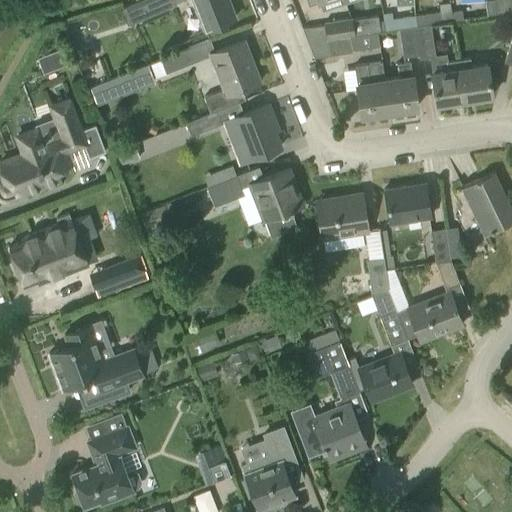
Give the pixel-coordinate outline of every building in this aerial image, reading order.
[(138,0),(145,17),(177,3),(175,0),(138,0)] [(193,0),(205,28),(234,17),(227,0),(193,0)] [(511,9),(511,0),(484,0),(486,13),(511,9)] [(415,16),(417,25),(431,23),(431,22),(452,19),(450,10),(449,1),(439,2),(439,9),(415,13),(415,16)] [(462,9),(450,10),(452,19),(463,17),(462,9)] [(377,30),(386,29),(384,18),(379,19),(378,13),(352,17),(351,17),(354,26),(355,35),(377,32),(377,30)] [(398,27),(398,28),(416,26),(417,25),(415,16),(415,13),(384,18),(386,29),(398,27)] [(329,39),(355,35),(354,26),(351,17),(352,17),(352,16),(323,20),(329,39)] [(420,53),(418,53),(419,57),(429,56),(436,103),(465,99),(459,57),(448,59),(447,52),(435,53),(431,23),(417,25),(416,26),(420,53)] [(403,55),(418,53),(420,53),(416,26),(398,28),(403,55)] [(380,45),(377,32),(355,35),(358,48),(380,45)] [(211,112),(216,110),(245,98),(241,88),(259,81),(243,39),(208,53),(222,87),(204,94),(211,112)] [(188,48),(160,59),(165,71),(193,60),(188,48)] [(469,58),(459,59),(465,99),(492,95),(487,63),(471,66),(469,58)] [(399,77),(385,79),(390,111),(417,107),(409,59),(396,61),(399,77)] [(390,111),(385,79),(384,79),(381,60),(354,65),(361,115),(390,111)] [(0,194),(1,195),(3,195),(5,195),(6,194),(7,194),(42,181),(43,184),(59,178),(56,170),(70,165),(66,154),(82,147),(87,158),(104,152),(94,125),(79,130),(68,99),(51,105),(63,138),(42,146),(36,128),(17,135),(23,153),(0,161),(0,166),(2,173),(0,174),(0,194)] [(270,121),(274,119),(268,103),(223,121),(239,162),(280,146),(270,121)] [(216,110),(211,112),(185,121),(191,135),(221,124),(216,110)] [(118,147),(123,162),(140,156),(135,141),(118,147)] [(248,183),(262,219),(264,219),(272,236),(287,230),(280,214),(293,209),(292,207),(302,203),(288,168),(248,183)] [(460,187),(483,235),(511,220),(511,208),(494,171),(460,187)] [(207,185),(214,203),(244,192),(242,186),(241,186),(236,173),(207,185)] [(383,189),(387,208),(389,223),(430,217),(425,182),(424,182),(424,186),(406,189),(405,185),(383,189)] [(364,243),(362,232),(367,231),(361,192),(347,194),(347,198),(316,203),(322,238),(323,238),(325,249),(364,243)] [(163,206),(139,213),(143,229),(168,223),(163,206)] [(57,223),(20,237),(22,241),(8,246),(23,284),(36,279),(38,282),(88,264),(68,213),(55,217),(57,223)] [(378,222),(383,255),(384,255),(386,269),(394,268),(392,253),(390,254),(385,221),(378,222)] [(435,260),(435,261),(450,259),(450,255),(446,228),(430,230),(435,260)] [(366,258),(372,296),(388,290),(386,269),(384,255),(383,255),(366,258)] [(450,259),(435,261),(444,284),(457,279),(451,261),(450,259)] [(113,286),(131,282),(127,262),(108,267),(113,286)] [(386,269),(388,290),(395,309),(407,338),(418,334),(420,340),(462,324),(456,310),(448,287),(408,303),(406,296),(403,297),(397,283),(396,283),(394,268),(386,269)] [(388,290),(372,296),(372,297),(390,345),(407,338),(395,309),(388,290)] [(132,352),(104,362),(98,346),(94,347),(86,327),(91,325),(90,324),(64,334),(68,345),(48,352),(61,388),(96,375),(101,390),(142,375),(132,348),(131,349),(132,352)] [(345,357),(346,357),(339,338),(335,327),(306,338),(319,373),(330,370),(340,396),(359,389),(359,387),(357,388),(345,357)] [(197,351),(219,342),(215,329),(192,337),(197,351)] [(245,348),(249,360),(260,356),(256,344),(245,348)] [(354,354),(346,357),(345,357),(357,388),(359,387),(365,385),(369,396),(391,387),(393,391),(412,383),(399,352),(359,367),(354,354)] [(308,401),(290,408),(308,454),(322,448),(325,447),(328,457),(364,443),(349,404),(315,417),(308,401)] [(87,440),(96,464),(71,473),(77,489),(75,490),(74,492),(77,500),(80,502),(82,501),(84,506),(100,500),(101,503),(133,491),(132,488),(137,486),(139,481),(136,473),(131,471),(126,473),(116,446),(132,439),(126,426),(87,440)] [(244,473),(246,479),(244,480),(250,495),(252,494),(257,508),(261,506),(262,510),(278,504),(276,500),(294,494),(281,461),(294,456),(282,426),(263,433),(271,453),(242,464),(245,473),(244,473)] [(193,454),(199,469),(224,459),(218,443),(193,454)] [(192,493),(198,511),(217,511),(210,487),(192,493)]
